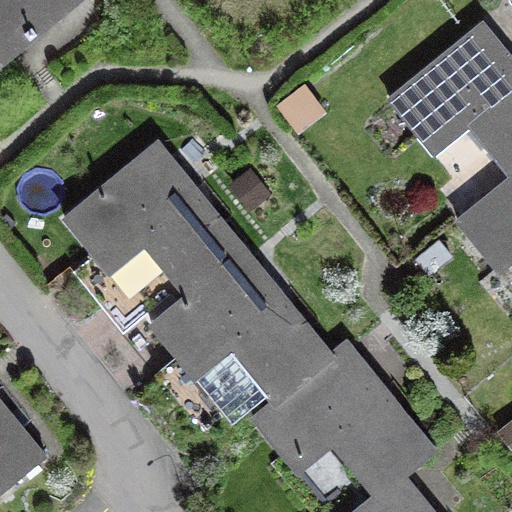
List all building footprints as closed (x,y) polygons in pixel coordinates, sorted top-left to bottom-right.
[(0,0),(0,74),(95,0),(0,0)] [(503,186),(511,178),(511,60),(482,24),(381,106),(434,170),(468,143),(503,186)] [(178,308),(242,258),(156,150),(56,228),(105,289),(141,261),(178,308)] [(511,178),(503,186),(450,228),(496,285),(511,272),(511,178)] [(327,366),(242,258),(178,308),(146,333),(194,394),(232,363),(270,411),(327,366)] [(345,353),(327,366),(270,411),(249,428),(295,487),(333,457),(373,507),(406,481),(431,462),(345,353)] [(0,499),(40,467),(0,417),(0,499)] [(429,511),(406,481),(373,507),(366,511),(429,511)]
